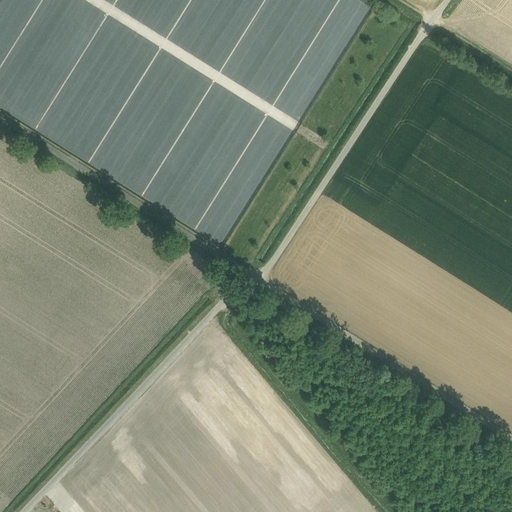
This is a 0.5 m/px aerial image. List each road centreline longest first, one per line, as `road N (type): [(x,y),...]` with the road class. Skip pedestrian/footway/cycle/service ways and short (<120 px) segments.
road 1 (unclassified): [(443,0),(257,276)]
road 2 (unclassified): [(257,276),(215,310),(26,511)]
road 3 (unclassified): [(0,114),(257,276)]
road 4 (unclassified): [(257,276),(511,436)]
road 5 (track): [(403,0),(511,67)]
